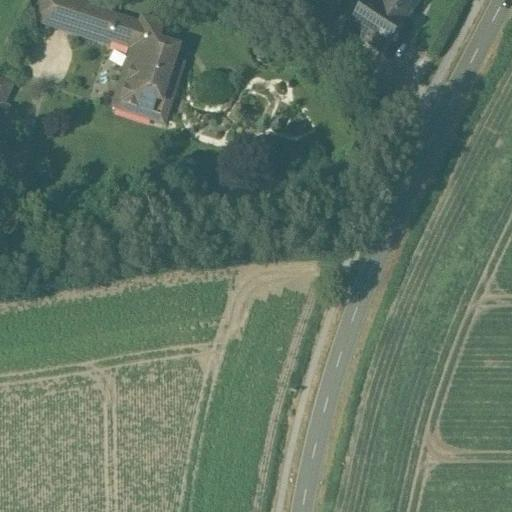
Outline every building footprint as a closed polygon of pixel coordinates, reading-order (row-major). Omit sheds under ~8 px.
[(44,0),(38,19),(108,42),(116,19),(109,17),(111,8),(86,0),(44,0)] [(310,0),(334,15),(343,0),(310,0)] [(367,0),(347,31),(383,56),(404,24),(403,23),(418,0),(386,0),(380,9),(367,0)] [(116,19),(108,42),(132,49),(113,107),(155,121),(168,83),(173,84),(178,68),(173,66),(178,52),(158,45),(164,28),(142,21),(140,27),(116,19)] [(0,83),(0,122),(6,111),(0,107),(10,88),(0,83)]
